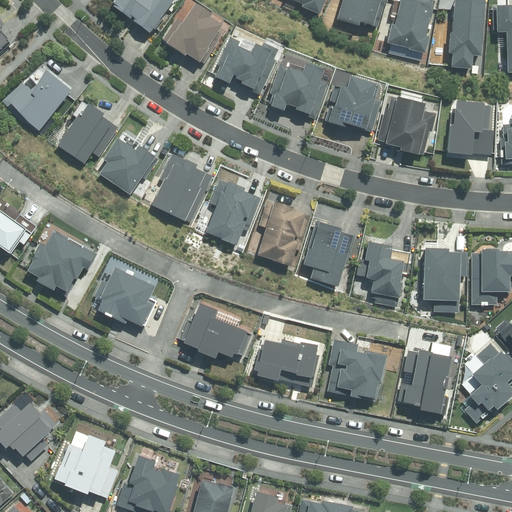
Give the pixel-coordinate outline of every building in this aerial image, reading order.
[(117,0),(113,6),(152,34),(176,0),(117,0)] [(229,21),(197,0),(184,20),(177,16),(159,43),(203,71),(226,35),(222,33),(229,21)] [(288,0),(288,1),(321,14),(327,0),(288,0)] [(345,0),(340,21),(362,27),(363,23),(378,27),(386,0),(345,0)] [(403,0),(403,2),(398,1),(388,44),(427,53),(431,38),(427,37),(436,0),(403,0)] [(484,57),(487,0),(464,0),(460,0),(456,0),(451,68),(473,70),(474,57),(484,57)] [(511,84),(511,11),(496,12),(496,39),(507,39),(507,84),(511,84)] [(0,51),(12,41),(2,30),(6,26),(0,19),(0,51)] [(240,86),(261,95),(277,61),(275,60),(279,50),(264,43),(263,47),(258,44),(254,53),(240,46),(241,43),(231,38),(218,66),(220,67),(215,77),(231,85),(235,78),(243,81),(240,86)] [(281,64),(270,94),(273,95),(269,106),(285,112),(288,104),(296,107),(294,112),(316,120),(329,84),(323,82),(327,71),(308,64),(305,73),(281,64)] [(17,115),(41,133),(73,89),(48,72),(33,93),(22,84),(6,102),(19,113),(17,115)] [(349,88),(343,86),(332,124),(353,129),(353,127),(373,132),(381,102),(374,100),(379,84),(352,77),(349,88)] [(428,105),(393,96),(389,110),(386,109),(377,142),(402,149),(402,151),(424,156),(430,132),(433,133),(438,115),(426,112),(428,105)] [(456,124),(452,124),(449,155),(476,157),(479,133),(485,134),(488,103),(458,100),(456,124)] [(88,104),(58,145),(87,167),(118,126),(88,104)] [(125,142),(102,175),(131,195),(153,162),(125,142)] [(179,157),(155,207),(190,224),(214,174),(179,157)] [(228,182),(207,232),(238,245),(258,195),(228,182)] [(279,204),(262,256),(292,266),(309,213),(279,204)] [(28,232),(0,213),(0,254),(9,261),(28,232)] [(305,276),(340,287),(355,239),(319,228),(305,276)] [(89,251),(54,233),(31,279),(66,296),(89,251)] [(359,290),(403,299),(412,255),(368,246),(359,290)] [(511,294),(511,249),(484,248),(483,294),(511,294)] [(462,250),(425,250),(426,303),(462,303),(462,250)] [(117,269),(99,308),(140,327),(158,288),(117,269)] [(254,329),(202,306),(187,342),(238,365),(254,329)] [(511,327),(503,335),(511,345),(511,327)] [(271,336),(259,376),(314,392),(326,351),(271,336)] [(511,399),(511,364),(495,344),(467,368),(474,377),(468,381),(495,414),(511,399)] [(392,355),(342,345),(332,394),(382,404),(392,355)] [(20,414),(10,402),(0,411),(0,427),(21,450),(21,449),(29,458),(62,427),(35,399),(20,414)] [(119,473),(109,469),(116,450),(87,440),(80,459),(67,454),(58,480),(109,498),(119,473)] [(0,502),(13,491),(0,475),(0,502)] [(224,483),(203,478),(194,511),(230,511),(237,488),(224,484),(224,483)] [(289,511),(292,505),(280,502),(281,495),(258,490),(252,511),(289,511)] [(32,511),(21,501),(9,511),(32,511)] [(368,511),(369,511),(309,501),(306,511),(368,511)]
